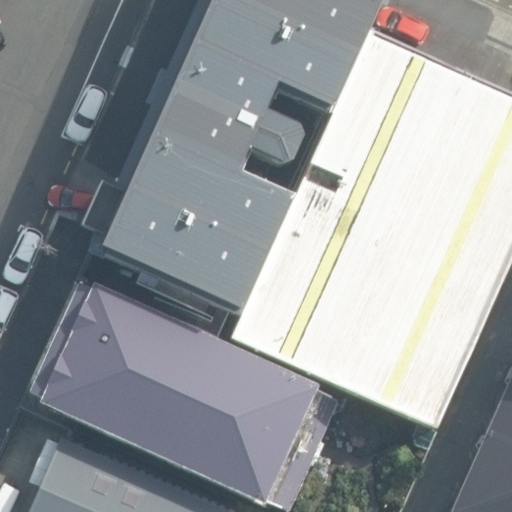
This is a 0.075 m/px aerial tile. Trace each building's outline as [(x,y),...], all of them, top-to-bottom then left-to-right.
[(380,0),(194,0),(84,258),(239,330),(380,0)] [(511,225),(511,102),(372,40),(241,343),(426,429),(511,225)] [(316,384),(84,277),(29,396),(260,503),(316,384)] [(511,511),(511,361),(446,511),(511,511)] [(226,511),(66,441),(34,511),(226,511)]
